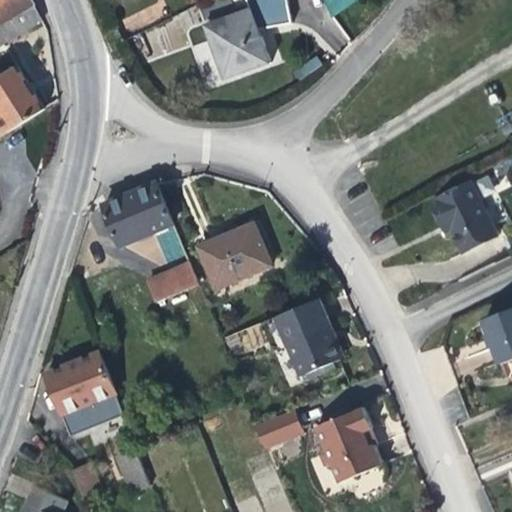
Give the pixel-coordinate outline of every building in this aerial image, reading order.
[(0,0),(0,30),(34,11),(29,0),(0,0)] [(285,0),(259,0),(245,3),(249,18),(207,37),(233,90),(274,70),(266,54),(260,41),(292,35),(285,0)] [(325,0),(335,25),(368,1),(369,0),(325,0)] [(0,49),(42,27),(34,11),(0,30),(0,49)] [(0,140),(46,112),(34,94),(18,70),(0,81),(0,140)] [(118,248),(171,226),(155,188),(123,202),(102,210),(118,248)] [(500,247),(473,192),(432,212),(443,237),(445,242),(448,248),(457,244),(466,262),(500,247)] [(270,273),(251,228),(209,246),(196,251),(214,296),(270,273)] [(189,269),(147,286),(156,307),(198,290),(189,269)] [(274,322),(299,381),(335,365),(322,337),(330,333),(317,303),(274,322)] [(511,316),(495,323),(508,354),(511,362),(511,316)] [(330,333),(322,337),(335,365),(343,362),(338,352),(330,333)] [(45,382),(69,441),(123,420),(99,361),(66,374),(45,382)] [(376,432),(367,411),(315,432),(339,490),(387,469),(377,447),(373,449),(367,436),(376,432)] [(268,454),(307,438),(298,414),(258,432),(268,454)] [(146,493),(127,442),(114,448),(118,458),(112,461),(127,500),(146,493)] [(75,482),(85,505),(109,495),(99,472),(78,480),(75,482)] [(65,511),(68,508),(38,491),(26,511),(65,511)]
